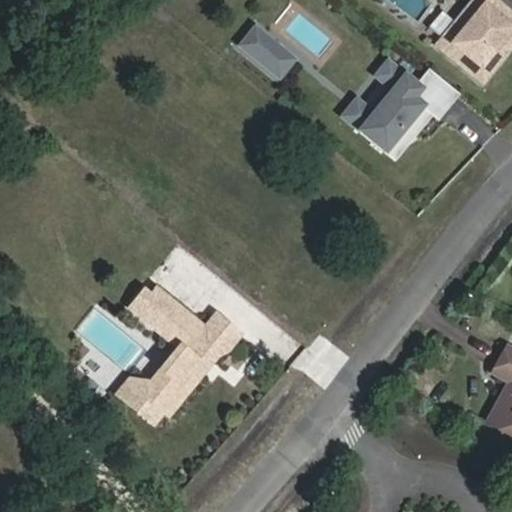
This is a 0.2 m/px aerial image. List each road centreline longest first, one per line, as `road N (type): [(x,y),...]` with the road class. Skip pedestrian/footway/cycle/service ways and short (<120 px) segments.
road 1 (residential): [(511,187),(334,413)]
road 2 (residential): [(334,413),(252,511)]
